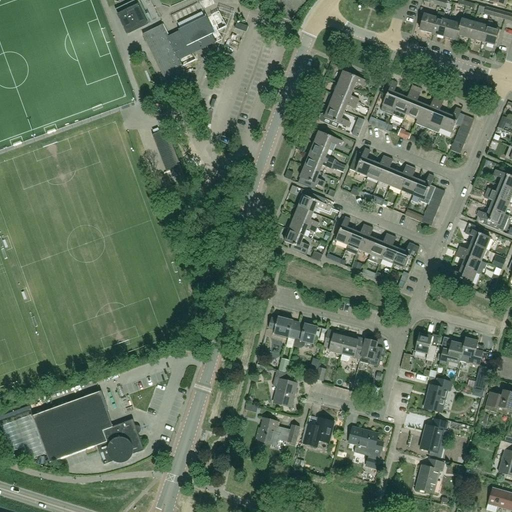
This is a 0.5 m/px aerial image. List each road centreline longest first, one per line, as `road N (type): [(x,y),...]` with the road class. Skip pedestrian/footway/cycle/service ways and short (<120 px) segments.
road 1 (unclassified): [(167,499),(222,328),(258,170),(320,15)]
road 2 (residential): [(401,335),(271,299)]
road 3 (residential): [(506,78),(391,41)]
